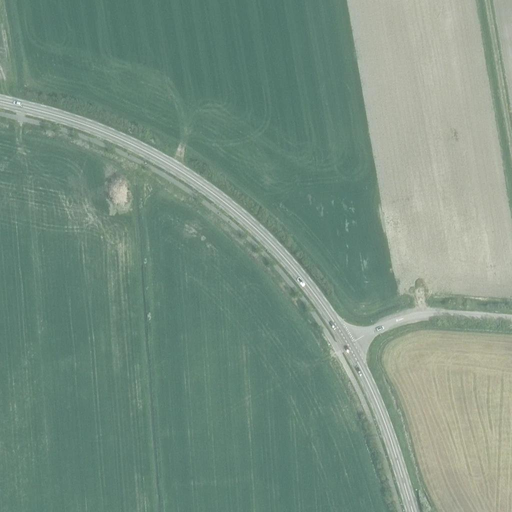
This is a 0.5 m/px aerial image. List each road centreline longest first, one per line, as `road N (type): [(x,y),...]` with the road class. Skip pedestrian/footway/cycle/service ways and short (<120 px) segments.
road 1 (secondary): [(0,101),(121,139),(196,181),(278,251),(347,345)]
road 2 (secondary): [(347,345),(412,511)]
road 3 (unclassified): [(347,345),(411,314),(511,317)]
road 4 (track): [(511,147),(487,0)]
